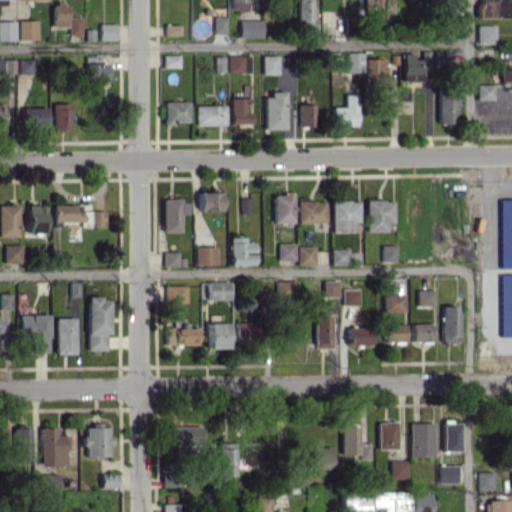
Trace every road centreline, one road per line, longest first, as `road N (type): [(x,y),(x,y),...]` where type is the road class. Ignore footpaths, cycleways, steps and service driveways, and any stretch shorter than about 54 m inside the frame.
road 1 (residential): [(0,162),(511,152)]
road 2 (residential): [(0,388),(511,380)]
road 3 (residential): [(138,0),(139,511)]
